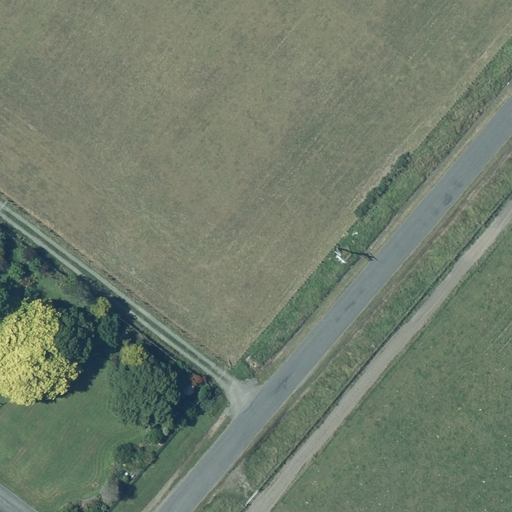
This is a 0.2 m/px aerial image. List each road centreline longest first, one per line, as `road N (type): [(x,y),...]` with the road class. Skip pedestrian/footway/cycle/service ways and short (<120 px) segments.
road 1 (unclassified): [(172,511),(511,113)]
road 2 (track): [(258,410),(0,212)]
